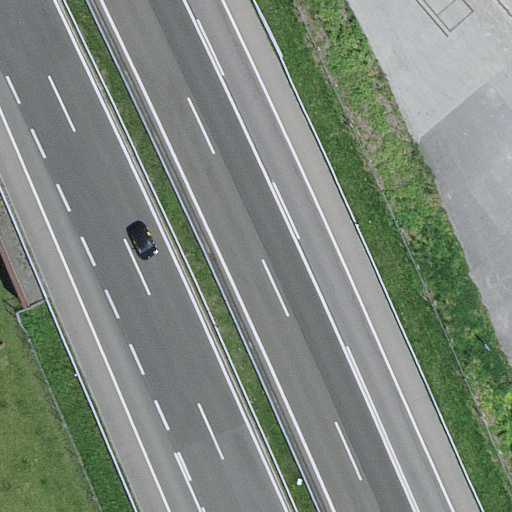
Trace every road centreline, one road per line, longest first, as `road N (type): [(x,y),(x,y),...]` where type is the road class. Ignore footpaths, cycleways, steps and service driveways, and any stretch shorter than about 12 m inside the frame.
road 1 (motorway): [(11,0),(245,511)]
road 2 (motorway): [(440,511),(365,344),(254,235)]
road 3 (motorway): [(371,511),(254,235)]
road 4 (motorway): [(254,235),(146,0)]
